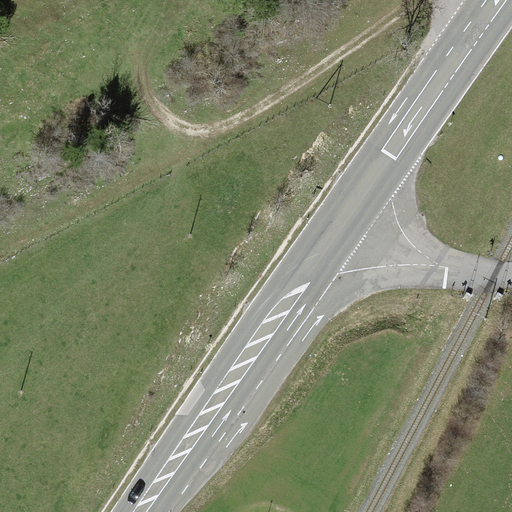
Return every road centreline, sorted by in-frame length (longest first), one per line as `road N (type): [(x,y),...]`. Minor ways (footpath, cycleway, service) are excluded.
road 1 (primary): [(144,511),(349,224)]
road 2 (track): [(149,111),(183,138),(231,127),(420,0)]
road 3 (primary): [(349,224),(506,0)]
road 4 (unclassified): [(511,276),(420,266),(349,224)]
